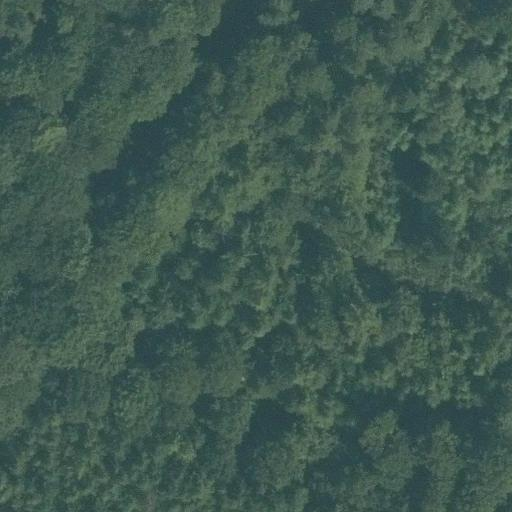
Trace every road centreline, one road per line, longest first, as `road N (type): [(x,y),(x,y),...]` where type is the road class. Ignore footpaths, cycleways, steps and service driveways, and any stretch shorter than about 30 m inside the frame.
road 1 (track): [(0,285),(511,490)]
road 2 (unknown): [(289,0),(41,301)]
